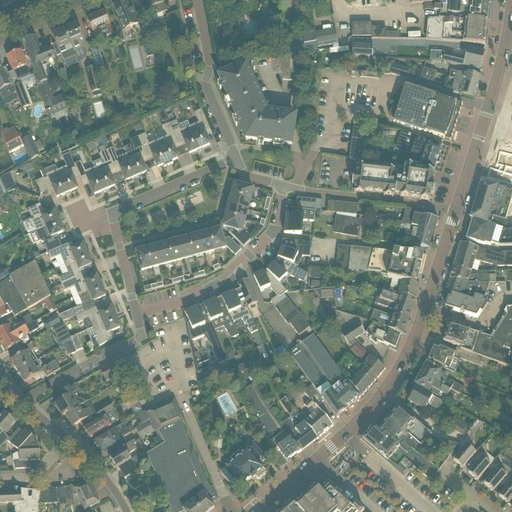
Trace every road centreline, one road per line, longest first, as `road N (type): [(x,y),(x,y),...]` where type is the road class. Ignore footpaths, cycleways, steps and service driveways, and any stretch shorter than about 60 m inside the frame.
road 1 (tertiary): [(343,435),(405,357),(455,210)]
road 2 (residential): [(135,312),(113,213),(236,159)]
road 3 (tertiary): [(455,210),(497,77),(511,0)]
road 4 (residential): [(282,187),(273,233),(212,288),(135,312)]
road 5 (residential): [(236,159),(205,89),(209,63),(195,0)]
road 6 (residential): [(22,404),(141,340),(135,312)]
road 7 (unclassified): [(293,189),(455,210)]
